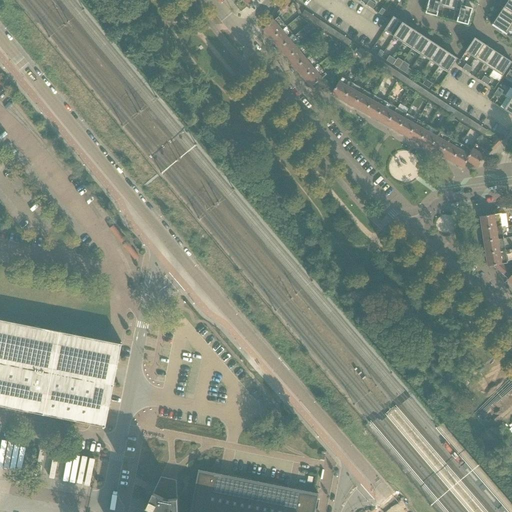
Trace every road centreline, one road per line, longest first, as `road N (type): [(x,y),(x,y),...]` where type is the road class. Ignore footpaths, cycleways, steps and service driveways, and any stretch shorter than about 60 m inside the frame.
road 1 (tertiary): [(0,27),(178,243)]
road 2 (tertiary): [(410,231),(239,30)]
road 3 (tertiary): [(194,262),(362,461)]
road 4 (unclassified): [(120,275),(113,255),(0,114)]
road 5 (unclassified): [(105,511),(143,318)]
road 6 (tertiary): [(511,317),(410,231)]
road 7 (unclassified): [(120,275),(0,250)]
